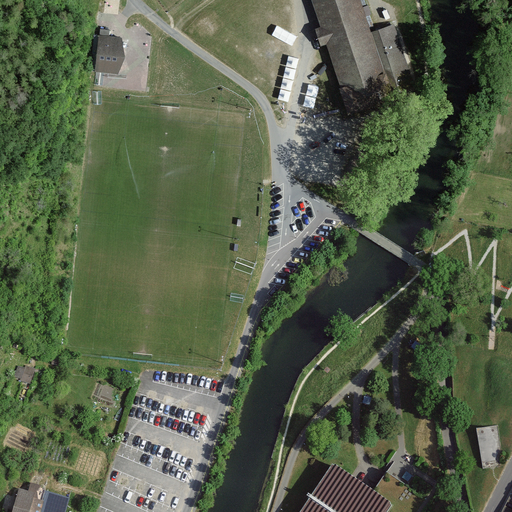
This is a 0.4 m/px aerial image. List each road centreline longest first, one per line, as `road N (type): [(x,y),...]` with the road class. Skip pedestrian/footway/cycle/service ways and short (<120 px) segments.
road 1 (residential): [(282,177),(260,97),(135,0)]
road 2 (residential): [(186,511),(259,299)]
